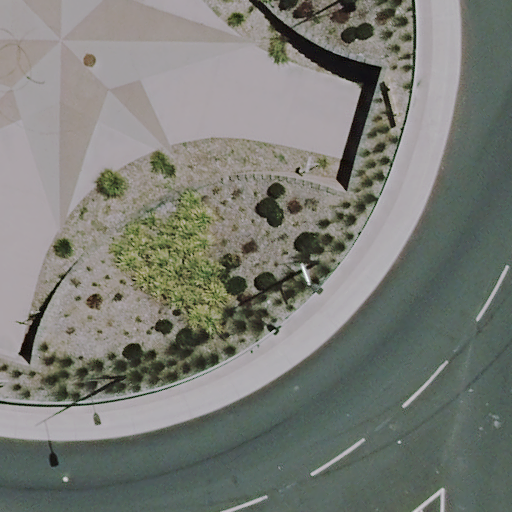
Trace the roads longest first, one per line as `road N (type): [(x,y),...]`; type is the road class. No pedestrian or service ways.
road 1 (primary): [(474,316),(355,440),(213,511)]
road 2 (unclassified): [(474,316),(484,511)]
